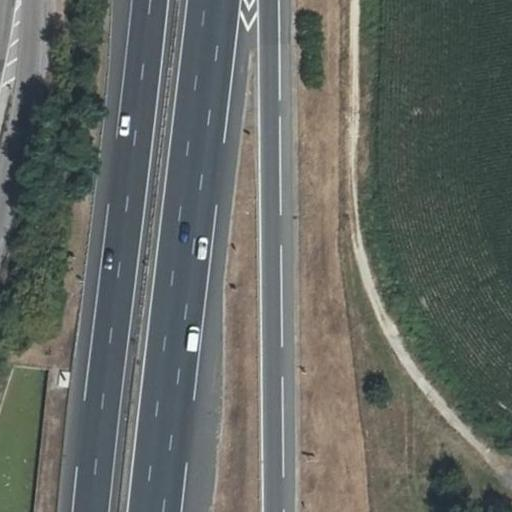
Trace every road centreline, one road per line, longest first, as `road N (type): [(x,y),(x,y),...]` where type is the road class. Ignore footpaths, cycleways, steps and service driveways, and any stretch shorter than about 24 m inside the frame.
road 1 (track): [(356,0),(355,202),(372,292),(421,385),(511,473)]
road 2 (motorway): [(154,511),(213,0)]
road 3 (motorway): [(148,0),(91,511)]
road 4 (motorway): [(274,511),(269,0)]
road 5 (secondary): [(0,203),(23,95),(22,0)]
